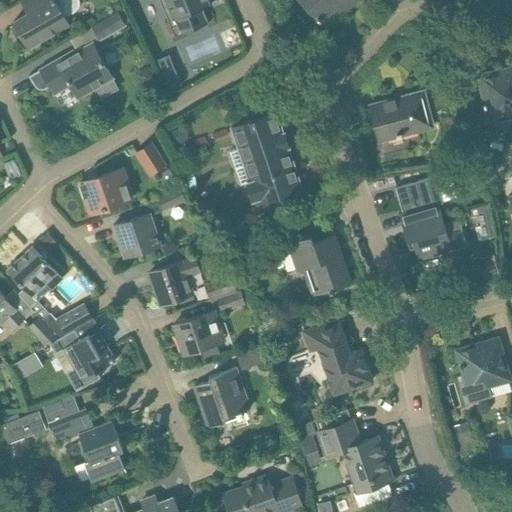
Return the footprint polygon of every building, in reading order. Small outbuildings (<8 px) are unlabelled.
[(13,21),(16,26),(11,28),(19,41),(23,39),(28,47),(71,23),(67,16),(76,11),(79,8),(81,5),(81,0),(29,0),(35,9),(13,21)] [(165,0),(173,18),(168,20),(175,36),(209,23),(202,7),(210,4),(208,0),(165,0)] [(300,0),(326,25),(349,0),(351,0),(354,3),(356,0),(300,0)] [(100,38),(133,19),(126,6),(93,25),(100,38)] [(78,97),(96,87),(102,97),(118,88),(112,77),(92,42),(67,57),(66,55),(41,69),(41,70),(30,76),(36,86),(38,88),(41,89),(45,88),(50,85),(55,93),(70,84),(78,97)] [(511,68),(479,76),(488,115),(511,109),(511,68)] [(176,72),(165,76),(170,89),(182,84),(176,72)] [(379,140),(388,138),(432,126),(423,91),(370,105),(379,140)] [(276,112),(231,127),(239,148),(250,182),(246,183),(252,201),(256,200),(257,204),(302,189),(288,147),(289,147),(285,133),(283,133),(276,112)] [(151,143),(137,153),(151,174),(165,165),(151,143)] [(133,198),(127,183),(122,168),(80,182),(90,213),(133,198)] [(165,184),(175,178),(169,168),(159,174),(165,184)] [(471,168),(467,183),(479,187),(484,171),(471,168)] [(444,224),(438,204),(442,203),(434,177),(396,188),(402,210),(399,211),(410,249),(415,248),(418,259),(467,245),(459,219),(444,224)] [(140,206),(143,215),(113,225),(124,257),(162,244),(152,215),(187,200),(182,188),(140,206)] [(289,210),(266,217),(272,236),(295,228),(289,210)] [(325,291),(325,293),(335,289),(335,288),(351,282),(334,233),(314,240),(311,234),(290,241),(300,270),(304,268),(314,295),(325,291)] [(37,301),(62,278),(33,246),(8,269),(25,287),(18,293),(39,317),(40,316),(43,319),(49,314),(37,301)] [(161,304),(193,293),(188,276),(200,272),(195,256),(150,272),(161,304)] [(231,276),(206,285),(211,298),(236,289),(231,276)] [(244,304),(239,290),(217,298),(221,312),(244,304)] [(0,323),(4,320),(13,329),(25,318),(0,291),(0,323)] [(92,318),(84,304),(47,324),(57,335),(58,336),(92,318)] [(219,353),(216,343),(225,339),(215,310),(174,324),(184,353),(199,348),(202,357),(219,353)] [(43,319),(40,316),(39,317),(29,326),(46,345),(57,335),(47,324),(43,319)] [(338,320),(319,326),(304,332),(310,351),(318,348),(334,393),(372,380),(361,348),(354,351),(351,343),(353,342),(353,341),(353,340),(353,339),(353,337),(352,336),(351,336),(349,335),(348,335),(344,337),(338,320)] [(101,377),(97,370),(116,360),(99,330),(90,336),(89,334),(80,338),(75,329),(50,343),(56,354),(63,349),(74,368),(66,372),(77,390),(101,377)] [(495,393),(493,385),(510,379),(498,337),(461,348),(471,381),(466,382),(472,400),(495,393)] [(241,369),(273,359),(268,343),(236,353),(241,369)] [(224,418),(236,414),(238,418),(243,417),(241,412),(250,409),(236,368),(209,376),(210,380),(194,385),(208,427),(225,421),(224,418)] [(86,408),(63,417),(48,423),(56,444),(79,435),(89,461),(85,463),(91,479),(124,466),(118,450),(123,449),(112,420),(93,427),(86,408)] [(46,429),(44,425),(38,410),(1,425),(9,444),(46,429)] [(352,420),(318,432),(327,457),(344,450),(358,490),(391,479),(377,436),(360,442),(352,420)] [(454,434),(459,452),(475,447),(470,429),(454,434)] [(313,435),(300,438),(301,440),(304,453),(305,452),(317,448),(313,435)] [(223,493),(229,511),(283,511),(302,506),(292,476),(270,484),(267,474),(243,483),(244,486),(223,493)] [(123,511),(117,496),(95,504),(81,509),(82,511),(179,511),(173,497),(133,511),(123,511)] [(319,511),(332,511),(330,501),(317,504),(319,511)]
